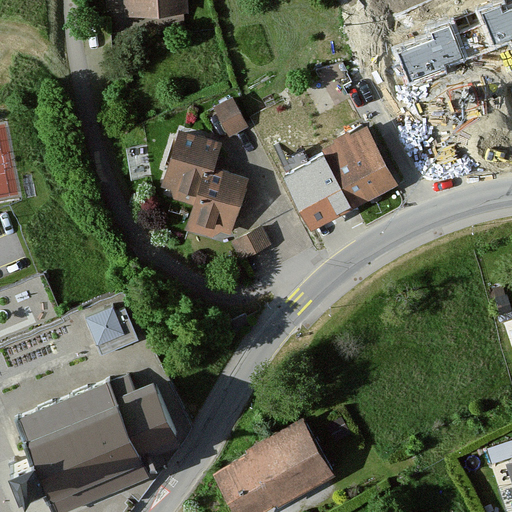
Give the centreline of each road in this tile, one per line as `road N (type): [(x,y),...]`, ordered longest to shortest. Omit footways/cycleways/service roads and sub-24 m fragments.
road 1 (residential): [(320,283),(227,293),(166,269),(117,219),(76,88),(68,0)]
road 2 (tertiary): [(320,283),(261,343),(153,511)]
road 3 (tertiary): [(511,191),(422,216),(320,283)]
